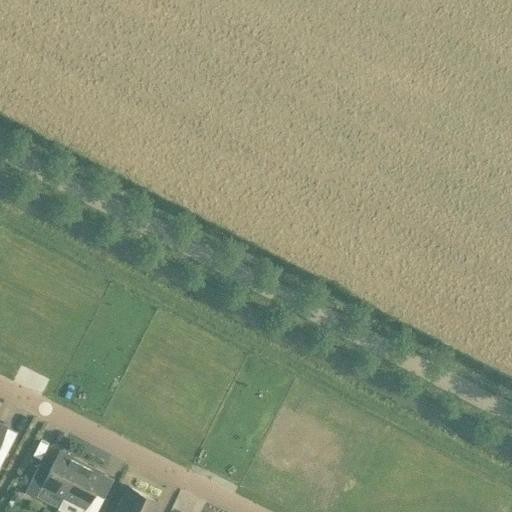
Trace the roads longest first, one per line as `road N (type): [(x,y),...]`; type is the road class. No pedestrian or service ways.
road 1 (unclassified): [(511,416),(0,148)]
road 2 (residential): [(245,511),(0,389)]
